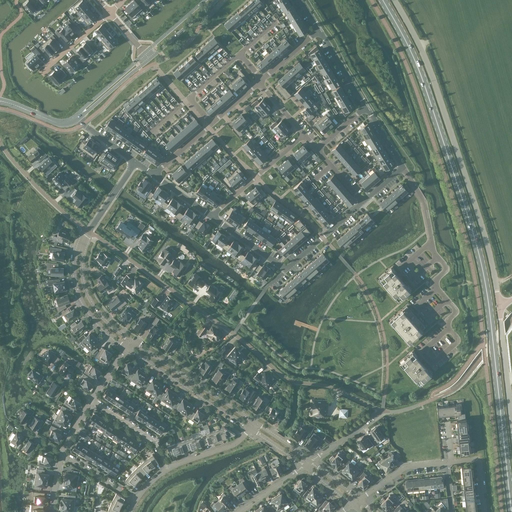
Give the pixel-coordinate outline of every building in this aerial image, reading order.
[(28,0),(23,5),(30,13),(32,14),(36,10),(39,8),(35,3),(32,5),(28,0)] [(81,0),(73,8),(77,12),(78,11),(86,4),(82,0),(81,0)] [(133,0),(129,4),(138,14),(145,8),(141,3),(139,5),(133,0)] [(253,11),(254,13),(259,9),(258,7),(257,7),(252,0),(247,4),(253,11)] [(288,2),(288,3),(281,7),(283,11),(288,8),(291,6),(288,2)] [(86,4),(78,11),(82,15),(89,8),(86,4)] [(129,4),(125,8),(130,13),(127,15),(131,20),(138,14),(129,4)] [(247,4),(243,8),(248,15),(253,11),(247,4)] [(287,15),(288,14),(294,10),(292,6),(291,6),(288,8),(283,11),(286,16),(287,15)] [(82,15),(81,15),(84,19),(92,12),(89,8),(82,15)] [(244,19),(248,15),(243,8),(238,12),(244,19)] [(287,15),(288,16),(289,19),(297,14),(294,10),(288,14),(287,15)] [(84,19),(83,20),(87,25),(96,17),(92,12),(84,19)] [(238,12),(233,16),(239,23),(244,19),(238,12)] [(297,14),(289,19),(292,23),(299,18),(297,14)] [(233,16),(229,20),(235,27),(239,23),(233,16)] [(299,18),(292,23),(294,27),(302,22),(299,18)] [(67,24),(63,28),(70,36),(75,32),(70,27),(73,25),(68,20),(66,22),(67,24)] [(235,27),(229,20),(224,24),(230,31),(235,27)] [(297,31),(304,26),(302,22),(294,27),(297,31)] [(102,24),(95,31),(98,35),(105,28),(102,24)] [(296,31),(298,36),(307,31),(304,26),(297,31),(296,31)] [(57,30),(54,32),(58,37),(61,35),(65,40),(70,36),(63,28),(58,32),(57,30)] [(105,28),(98,35),(102,39),(109,33),(105,28)] [(102,39),(100,41),(104,45),(113,37),(109,33),(102,39)] [(50,37),(45,41),(54,51),(59,47),(54,42),(57,40),(53,35),(50,37)] [(285,36),(280,41),(287,50),(291,46),(289,43),(290,42),(285,36)] [(113,37),(104,45),(107,49),(117,41),(113,37)] [(209,42),(216,50),(221,46),(213,38),(209,42)] [(41,46),(39,48),(43,52),(45,50),(49,55),(49,56),(54,51),(45,41),(41,45),(41,46)] [(283,53),(287,50),(280,41),(281,43),(277,46),(283,53)] [(85,42),(80,46),(89,56),(96,50),(92,45),(90,47),(85,42)] [(209,42),(204,46),(212,54),(216,50),(209,42)] [(28,60),(25,62),(29,67),(31,66),(33,69),(36,67),(36,66),(38,65),(39,64),(42,62),(38,57),(41,54),(34,46),(30,49),(32,51),(25,57),(28,60)] [(80,46),(76,50),(81,56),(79,58),(82,62),(89,56),(80,46)] [(207,58),(212,54),(204,46),(199,50),(205,56),(207,58)] [(277,46),(273,50),(279,57),(283,53),(277,46)] [(315,47),(308,53),(312,61),(314,60),(322,55),(318,49),(317,50),(315,47)] [(198,57),(196,58),(199,62),(200,62),(205,56),(199,50),(195,54),(198,57)] [(275,60),(279,57),(273,50),(269,54),(268,52),(275,60)] [(268,52),(263,55),(271,64),(275,60),(268,52)] [(260,59),(259,59),(267,68),(271,64),(263,55),(263,56),(265,57),(261,61),(260,59)] [(322,55),(314,60),(317,64),(325,60),(322,55)] [(71,56),(63,64),(70,73),(79,65),(71,56)] [(195,69),(201,63),(200,62),(199,62),(196,58),(195,60),(192,56),(187,60),(195,69)] [(263,71),(267,68),(259,59),(255,63),(263,71)] [(187,60),(183,64),(190,73),(195,69),(187,60)] [(325,60),(317,64),(315,66),(318,71),(320,70),(328,65),(325,60)] [(294,66),(300,73),(305,69),(299,62),(294,66)] [(186,77),(190,73),(183,64),(178,68),(186,77)] [(328,65),(320,70),(323,74),(331,70),(328,65)] [(294,66),(290,69),(296,76),(300,73),(294,66)] [(178,68),(174,72),(181,81),(186,77),(178,68)] [(54,71),(49,75),(51,77),(50,78),(53,82),(54,81),(57,83),(66,75),(61,69),(56,74),(54,71)] [(290,69),(286,73),(292,80),(296,76),(290,69)] [(239,75),(235,79),(243,88),(247,84),(243,80),(246,78),(240,70),(237,73),(239,75)] [(331,70),(323,74),(326,79),(333,74),(331,70)] [(292,80),(286,73),(282,77),(288,83),(292,80)] [(333,74),(326,79),(329,84),(336,79),(333,74)] [(278,80),(280,82),(283,86),(284,87),(288,83),(282,77),(278,80)] [(152,82),(159,90),(164,86),(156,78),(152,82)] [(238,92),(243,88),(235,79),(228,85),(232,90),(234,88),(238,92)] [(336,79),(329,84),(331,88),(339,84),(336,79)] [(152,82),(147,86),(154,94),(159,90),(152,82)] [(280,82),(275,86),(279,90),(283,86),(280,82)] [(150,98),(154,94),(147,86),(142,90),(150,98)] [(279,90),(282,95),(287,90),(284,87),(283,86),(279,90)] [(335,96),(343,92),(340,86),(332,91),(335,96)] [(294,94),(298,98),(305,92),(301,88),(294,94)] [(142,90),(138,94),(144,101),(145,102),(150,98),(142,90)] [(229,90),(224,94),(230,100),(235,96),(229,90)] [(291,94),(289,93),(287,90),(282,95),(286,99),(291,94)] [(307,91),(305,92),(298,98),(302,103),(309,97),(311,96),(307,91)] [(338,101),(346,97),(343,92),(335,96),(338,101)] [(133,98),(139,104),(144,101),(138,94),(133,98)] [(226,104),(230,100),(224,94),(220,97),(218,96),(226,104)] [(218,96),(214,100),(215,101),(221,108),(226,104),(218,96)] [(302,103),(306,107),(309,105),(313,102),(309,97),(302,103)] [(340,108),(349,102),(346,97),(338,101),(341,106),(339,108),(340,108)] [(139,104),(133,98),(129,102),(136,110),(141,106),(139,104)] [(259,111),(266,104),(262,99),(258,103),(256,101),(251,105),(253,108),(255,106),(259,111)] [(221,108),(215,101),(214,100),(215,102),(211,105),(209,103),(209,104),(217,112),(221,108)] [(131,114),(136,110),(129,102),(124,106),(131,114)] [(340,108),(345,116),(351,111),(349,109),(352,107),(349,102),(340,108)] [(217,112),(209,104),(204,108),(206,110),(212,116),(217,112)] [(266,104),(259,111),(260,113),(258,115),(260,117),(261,116),(263,119),(268,115),(266,112),(270,108),(266,104)] [(313,110),(309,105),(306,107),(302,111),(306,116),(313,110)] [(330,120),(332,118),(327,112),(320,118),(329,128),(334,124),(330,120)] [(241,114),(237,118),(245,128),(252,122),(248,117),(245,119),(241,114)] [(110,131),(116,121),(111,117),(105,123),(107,124),(105,127),(110,131)] [(240,132),(245,128),(237,118),(232,122),(236,127),(234,129),(239,136),(242,134),(240,132)] [(321,127),(325,132),(329,128),(320,118),(314,124),(319,129),(321,127)] [(196,129),(200,125),(195,119),(190,122),(196,129)] [(116,121),(110,131),(115,134),(121,125),(116,121)] [(281,121),(276,125),(274,122),(269,126),(272,129),(273,128),(277,132),(285,125),(281,121)] [(190,122),(186,126),(192,133),(196,129),(190,122)] [(357,128),(361,135),(370,129),(367,123),(364,125),(363,123),(357,128)] [(120,138),(126,128),(121,125),(115,134),(120,138)] [(284,134),(288,130),(289,130),(288,128),(285,125),(277,132),(281,136),(279,138),(282,141),(286,136),(284,134)] [(186,126),(182,130),(188,136),(192,133),(186,126)] [(126,128),(120,138),(125,141),(131,132),(126,128)] [(374,134),(370,129),(361,135),(364,140),(374,134)] [(184,140),(188,136),(182,130),(178,133),(184,140)] [(130,134),(131,132),(125,141),(129,145),(136,135),(134,137),(130,134)] [(178,133),(174,137),(180,143),(184,140),(178,133)] [(367,145),(369,144),(377,139),(374,134),(364,140),(367,145)] [(134,148),(141,139),(136,135),(129,145),(134,148)] [(93,141),(94,140),(90,137),(85,144),(82,142),(79,147),(83,151),(86,152),(94,141),(93,141)] [(176,147),(180,143),(174,137),(170,140),(176,147)] [(139,152),(142,148),(143,149),(147,144),(141,139),(134,148),(139,152)] [(207,143),(215,151),(219,147),(212,139),(207,143)] [(243,145),(247,150),(254,144),(249,139),(243,145)] [(369,144),(372,149),(380,144),(377,139),(369,144)] [(169,147),(172,151),(176,147),(170,140),(166,144),(168,146),(169,147)] [(96,141),(95,142),(94,141),(86,152),(93,158),(97,152),(94,151),(99,144),(96,141)] [(215,151),(207,143),(203,147),(209,154),(213,150),(214,152),(215,151)] [(147,157),(154,148),(149,145),(147,147),(146,146),(148,144),(147,144),(143,149),(145,150),(142,154),(147,157)] [(251,154),(259,147),(257,148),(254,144),(247,150),(251,154)] [(332,150),(335,154),(342,148),(338,144),(332,150)] [(383,149),(380,144),(372,149),(370,150),(373,155),(383,149)] [(37,149),(28,156),(32,162),(38,157),(41,160),(47,154),(38,145),(35,148),(37,149)] [(303,146),(298,149),(305,157),(310,153),(314,158),(316,156),(311,150),(309,152),(303,146)] [(209,154),(203,147),(198,151),(206,159),(204,157),(209,154)] [(263,151),(259,147),(251,154),(255,159),(263,151)] [(152,161),(158,153),(159,152),(154,148),(147,157),(152,161)] [(346,152),(342,148),(335,154),(339,158),(346,152)] [(305,157),(298,149),(294,153),(300,160),(298,162),(302,168),(305,166),(301,161),(305,157)] [(386,154),(383,149),(373,155),(376,160),(386,154)] [(105,164),(112,155),(108,151),(105,154),(103,153),(98,159),(105,164)] [(201,163),(206,159),(198,151),(194,155),(201,163)] [(255,159),(259,163),(267,156),(263,151),(255,159)] [(339,158),(342,162),(349,156),(346,152),(339,158)] [(152,161),(157,165),(159,162),(160,162),(165,159),(162,157),(163,156),(158,153),(152,161)] [(376,160),(380,165),(389,159),(386,154),(376,160)] [(105,164),(113,170),(117,163),(115,161),(117,158),(112,155),(105,164)] [(189,159),(197,167),(201,163),(194,155),(189,159)] [(349,156),(342,162),(346,166),(353,160),(349,156)] [(38,167),(44,173),(54,164),(48,158),(38,167)] [(196,167),(197,167),(189,159),(184,163),(190,169),(195,166),(196,167)] [(287,159),(283,163),(290,171),(294,167),(298,172),(300,169),(295,164),(293,166),(287,159)] [(392,165),(389,159),(380,165),(385,174),(391,168),(390,167),(392,165)] [(346,166),(350,170),(356,164),(353,160),(346,166)] [(285,175),(288,172),(290,171),(283,163),(278,167),(284,174),(282,176),(287,181),(289,179),(285,175)] [(360,169),(356,164),(350,170),(353,174),(360,169)] [(185,179),(189,176),(190,177),(193,175),(187,168),(185,170),(181,166),(176,170),(185,179)] [(231,175),(240,184),(244,180),(240,176),(243,173),(238,168),(231,175)] [(172,181),(178,185),(185,179),(176,170),(172,174),(176,178),(172,181)] [(374,172),(369,175),(375,182),(379,178),(374,172)] [(54,178),(52,180),(55,183),(54,184),(56,186),(57,185),(60,188),(64,184),(67,187),(71,183),(66,178),(63,181),(58,175),(55,177),(54,178)] [(231,175),(227,178),(226,177),(223,179),(228,186),(231,183),(235,188),(240,184),(231,175)] [(327,181),(330,185),(337,179),(333,175),(327,181)] [(371,185),(375,182),(369,175),(365,179),(371,185)] [(137,193),(144,198),(150,191),(146,189),(150,183),(144,179),(142,182),(141,181),(138,185),(140,187),(139,188),(140,189),(137,193)] [(341,183),(337,179),(330,185),(334,189),(341,183)] [(371,185),(365,179),(361,182),(367,189),(371,185)] [(297,193),(305,185),(302,181),(293,188),(297,193)] [(344,187),(341,183),(334,189),(337,193),(344,187)] [(401,184),(397,188),(402,195),(409,189),(406,185),(403,187),(401,184)] [(207,187),(206,188),(201,185),(196,192),(201,196),(207,187)] [(300,197),(307,191),(304,187),(306,185),(305,185),(297,193),(300,197)] [(152,196),(156,199),(163,189),(158,186),(153,193),(150,192),(147,197),(150,199),(152,196)] [(206,199),(212,190),(207,187),(201,196),(206,199)] [(259,201),(266,195),(262,190),(259,192),(255,187),(251,191),(259,201)] [(344,187),(337,193),(341,197),(348,191),(344,187)] [(397,188),(392,192),(398,199),(402,195),(397,188)] [(159,205),(162,207),(165,202),(163,201),(169,193),(163,189),(156,199),(161,202),(159,205)] [(80,194),(76,190),(71,196),(76,200),(74,202),(81,207),(88,198),(81,193),(80,194)] [(211,203),(217,194),(212,190),(206,199),(211,203)] [(250,200),(246,203),(252,207),(259,201),(251,191),(246,195),(250,200)] [(304,201),(311,195),(307,191),(300,197),(304,201)] [(351,195),(348,191),(341,197),(344,201),(351,195)] [(398,199),(392,192),(388,196),(394,203),(398,199)] [(223,201),(216,196),(217,194),(211,203),(216,206),(218,204),(219,204),(223,201)] [(311,195),(304,201),(308,205),(316,197),(314,199),(311,195)] [(355,200),(351,195),(344,201),(348,205),(355,200)] [(388,196),(384,200),(390,206),(394,203),(388,196)] [(168,204),(165,202),(162,207),(165,209),(166,207),(171,211),(178,201),(172,197),(168,204)] [(311,209),(320,201),(316,197),(308,205),(311,209)] [(390,206),(384,200),(379,203),(385,210),(390,206)] [(177,218),(180,213),(178,212),(183,205),(178,201),(171,211),(175,214),(174,216),(177,218)] [(273,213),(280,204),(275,201),(268,210),(273,213)] [(323,206),(320,201),(311,209),(315,213),(323,206)] [(278,217),(280,215),(285,208),(280,204),(273,213),(278,217)] [(315,213),(318,217),(327,210),(323,206),(315,213)] [(177,218),(179,220),(182,217),(186,220),(193,211),(188,207),(183,215),(180,213),(177,218)] [(231,222),(237,214),(232,211),(233,209),(231,207),(226,211),(229,214),(226,219),(231,222)] [(285,208),(280,215),(285,218),(290,211),(285,208)] [(327,210),(318,217),(322,221),(328,215),(325,211),(327,210)] [(186,221),(190,225),(189,227),(191,229),(195,224),(193,222),(198,215),(193,211),(186,220),(186,221)] [(293,218),(295,215),(290,211),(285,218),(292,223),(296,220),(293,218)] [(241,217),(237,214),(231,222),(235,226),(239,221),(242,223),(246,218),(243,215),(241,217)] [(363,218),(369,225),(373,221),(367,214),(363,218)] [(322,221),(325,225),(332,219),(328,215),(322,221)] [(243,226),(248,229),(254,220),(250,217),(243,226)] [(369,225),(363,218),(358,222),(364,228),(369,225)] [(248,229),(252,233),(257,225),(253,222),(254,220),(248,229)] [(294,224),(298,228),(302,224),(298,220),(294,224)] [(195,227),(198,229),(204,234),(210,226),(206,223),(204,222),(203,223),(199,221),(195,227)] [(364,228),(358,222),(354,225),(360,232),(364,228)] [(125,234),(128,237),(131,233),(135,236),(139,231),(131,224),(128,227),(122,223),(120,226),(120,225),(119,226),(120,227),(118,229),(123,233),(122,234),(123,234),(124,235),(125,234)] [(252,233),(257,236),(262,229),(257,225),(252,233)] [(360,232),(354,225),(350,229),(356,236),(360,232)] [(266,232),(262,229),(257,236),(261,239),(266,232)] [(345,233),(351,240),(356,236),(350,229),(345,233)] [(53,236),(52,239),(58,241),(59,238),(67,242),(70,234),(60,230),(56,237),(53,236)] [(208,238),(216,243),(223,234),(218,231),(215,235),(212,233),(208,238)] [(301,231),(300,231),(296,234),(295,232),(302,241),(306,237),(305,236),(301,231)] [(271,235),(266,232),(261,239),(265,242),(271,235)] [(291,236),(298,244),(302,241),(295,232),(291,236)] [(341,237),(347,243),(351,240),(345,233),(341,237)] [(216,243),(223,249),(227,244),(224,242),(227,237),(223,234),(216,243)] [(145,251),(148,248),(146,247),(149,244),(150,245),(153,241),(146,236),(145,237),(143,235),(139,239),(142,242),(139,246),(138,246),(138,247),(145,251)] [(271,235),(265,242),(270,245),(275,238),(271,235)] [(288,241),(294,248),(298,244),(291,236),(290,236),(292,238),(288,241)] [(347,243),(341,237),(337,241),(343,247),(347,243)] [(230,245),(227,244),(223,249),(231,254),(238,244),(238,243),(236,241),(236,242),(234,240),(233,240),(230,245)] [(288,241),(284,245),(290,252),(294,248),(288,241)] [(236,257),(238,259),(242,254),(239,252),(243,247),(238,244),(231,254),(232,253),(236,256),(236,257)] [(285,256),(290,252),(284,245),(277,251),(281,255),(283,253),(285,256)] [(50,247),(49,252),(53,252),(52,258),(56,259),(56,260),(60,261),(60,260),(63,260),(63,259),(64,259),(65,255),(64,255),(64,253),(60,252),(61,249),(50,247)] [(159,256),(157,259),(163,264),(166,260),(169,257),(171,258),(176,252),(172,249),(170,252),(165,249),(163,252),(162,251),(159,256)] [(100,252),(95,258),(98,260),(98,261),(104,266),(110,258),(103,253),(102,254),(100,252)] [(248,252),(245,256),(242,254),(238,259),(246,265),(253,255),(248,252)] [(322,253),(318,257),(324,264),(328,260),(322,253)] [(253,255),(246,265),(253,270),(257,265),(254,263),(257,259),(253,255)] [(319,268),(324,264),(318,257),(314,261),(319,268)] [(179,276),(187,266),(180,261),(178,263),(174,260),(170,265),(174,268),(172,271),(179,276)] [(314,261),(309,265),(315,271),(319,268),(314,261)] [(47,263),(47,268),(51,268),(51,274),(52,274),(52,275),(54,275),(55,274),(63,275),(63,268),(57,268),(57,264),(47,263)] [(268,275),(266,274),(270,269),(266,266),(263,265),(262,267),(259,265),(255,270),(258,272),(257,274),(263,278),(264,277),(265,278),(268,275)] [(311,275),(315,271),(309,265),(305,268),(311,275)] [(117,276),(122,269),(119,267),(114,274),(117,276)] [(301,272),(307,279),(311,275),(305,268),(301,272)] [(409,289),(402,281),(401,282),(400,281),(401,280),(399,278),(398,279),(397,278),(398,277),(390,269),(386,273),(379,279),(398,300),(409,289)] [(307,279),(301,272),(296,276),(302,283),(307,279)] [(188,282),(194,287),(196,284),(201,287),(204,282),(200,279),(201,278),(195,273),(194,274),(193,274),(191,277),(192,277),(188,282)] [(106,289),(107,289),(108,292),(113,288),(112,286),(109,282),(108,283),(106,280),(105,280),(101,275),(97,278),(100,284),(97,286),(99,288),(98,289),(101,293),(105,291),(104,290),(106,289)] [(131,278),(126,275),(121,283),(128,288),(129,287),(137,293),(143,284),(138,280),(138,281),(134,278),(133,280),(131,279),(131,278)] [(296,276),(292,280),(298,286),(302,283),(296,276)] [(64,285),(64,281),(58,282),(57,279),(47,280),(48,286),(53,285),(55,291),(60,290),(60,291),(66,290),(65,285),(64,285)] [(298,286),(292,280),(288,283),(294,290),(298,286)] [(290,294),(294,290),(288,283),(283,287),(290,295),(290,294)] [(210,299),(214,302),(215,302),(222,293),(215,288),(215,289),(210,285),(205,291),(211,295),(209,297),(210,299)] [(290,295),(283,287),(279,291),(281,294),(279,296),(284,300),(290,295)] [(59,306),(56,307),(58,311),(66,307),(65,304),(70,302),(68,298),(69,298),(68,295),(67,295),(67,294),(56,299),(59,306)] [(113,310),(118,305),(120,308),(126,303),(122,298),(120,300),(117,296),(108,303),(113,310)] [(162,303),(159,306),(165,310),(168,312),(176,302),(167,296),(164,301),(163,303),(162,303)] [(155,297),(151,304),(156,307),(160,301),(155,297)] [(407,306),(400,312),(395,316),(390,320),(408,341),(425,327),(418,318),(417,318),(416,319),(414,316),(415,316),(414,315),(414,314),(407,306)] [(64,315),(68,321),(77,315),(77,314),(78,314),(76,311),(75,312),(74,309),(70,311),(68,308),(61,312),(63,316),(64,315)] [(122,319),(124,321),(125,320),(127,322),(131,318),(133,319),(137,313),(132,310),(130,313),(125,309),(124,311),(123,311),(121,314),(121,315),(120,317),(122,319)] [(155,316),(151,323),(155,326),(159,319),(155,316)] [(145,322),(140,319),(134,328),(140,332),(142,328),(144,330),(149,322),(147,321),(145,322)] [(82,321),(81,321),(76,324),(74,322),(70,325),(72,328),(76,334),(78,332),(79,333),(81,331),(81,330),(85,326),(83,324),(84,323),(82,321)] [(207,333),(206,334),(209,336),(208,338),(212,342),(214,339),(216,341),(222,333),(212,326),(209,331),(206,329),(207,328),(203,325),(197,334),(201,337),(205,331),(207,333)] [(148,331),(149,332),(146,336),(153,340),(155,337),(156,337),(158,334),(157,334),(159,330),(153,326),(151,329),(150,328),(148,331)] [(85,347),(95,337),(91,333),(90,334),(89,333),(86,337),(83,334),(78,339),(85,347)] [(98,341),(95,337),(85,347),(92,354),(98,348),(95,345),(98,342),(97,342),(98,341)] [(165,344),(163,347),(165,348),(165,349),(168,351),(168,350),(170,351),(171,349),(174,350),(179,342),(174,339),(173,341),(168,338),(167,340),(166,340),(164,344),(165,344)] [(107,357),(109,359),(113,354),(110,353),(110,352),(111,350),(108,349),(107,350),(105,349),(102,347),(95,357),(104,363),(107,357)] [(235,347),(227,357),(236,365),(241,359),(243,361),(246,357),(235,347)] [(50,350),(49,351),(48,350),(47,352),(46,352),(44,355),(45,356),(42,359),(48,364),(50,361),(55,364),(59,359),(54,355),(55,354),(53,353),(53,352),(50,350)] [(412,353),(407,356),(400,362),(419,383),(430,373),(423,365),(422,366),(421,365),(422,364),(420,362),(419,363),(418,362),(419,361),(412,353)] [(70,374),(74,368),(71,366),(71,365),(70,365),(71,364),(67,361),(66,362),(65,362),(59,371),(65,375),(67,372),(70,374)] [(125,377),(128,379),(131,373),(129,372),(132,367),(130,365),(131,364),(128,362),(127,363),(126,364),(124,362),(121,367),(123,368),(121,372),(126,375),(125,377)] [(202,372),(201,372),(204,374),(204,373),(206,375),(209,371),(211,372),(215,366),(212,365),(211,366),(210,365),(210,364),(207,363),(205,362),(204,364),(202,363),(198,368),(200,369),(199,371),(202,372)] [(100,370),(101,369),(96,366),(95,367),(89,364),(84,372),(94,379),(96,376),(98,374),(99,375),(101,372),(100,371),(100,370)] [(41,377),(42,376),(39,373),(39,372),(36,371),(32,369),(31,371),(30,371),(27,374),(28,375),(34,379),(33,381),(41,386),(45,380),(41,377)] [(128,379),(136,384),(143,372),(139,370),(138,371),(137,370),(134,375),(131,373),(128,379)] [(213,375),(214,376),(212,379),(219,384),(223,378),(226,379),(229,373),(225,370),(223,373),(218,370),(216,373),(215,372),(213,375)] [(136,384),(143,389),(147,383),(144,382),(147,377),(146,376),(147,375),(143,372),(136,384)] [(270,376),(267,374),(267,375),(264,372),(260,376),(257,373),(253,378),(258,382),(259,381),(267,389),(270,385),(271,386),(276,380),(270,376)] [(92,387),(90,385),(92,383),(91,383),(93,380),(83,373),(78,382),(83,385),(82,387),(87,390),(88,388),(88,389),(88,388),(90,389),(92,387)] [(118,387),(120,384),(112,379),(110,382),(118,387)] [(151,393),(158,382),(154,379),(153,380),(152,380),(149,385),(147,383),(143,389),(151,393)] [(228,389),(228,390),(230,391),(232,392),(236,386),(239,388),(243,382),(240,380),(238,383),(236,382),(236,381),(234,380),(232,379),(226,388),(228,389)] [(62,391),(58,389),(57,388),(59,385),(53,382),(50,385),(49,384),(46,389),(47,390),(46,392),(53,396),(52,399),(55,401),(62,391)] [(162,385),(158,382),(151,393),(156,397),(158,398),(162,393),(159,391),(162,386),(161,386),(162,385)] [(399,394),(406,391),(403,385),(396,389),(399,394)] [(104,397),(109,401),(115,391),(110,387),(109,389),(107,388),(104,393),(106,394),(104,397)] [(240,398),(244,401),(245,400),(246,401),(249,396),(252,398),(256,392),(251,388),(249,391),(245,388),(244,389),(243,389),(240,394),(241,394),(239,397),(240,398)] [(166,403),(173,392),(169,389),(168,390),(167,390),(164,395),(162,393),(158,398),(166,403)] [(115,391),(109,401),(114,404),(120,394),(119,396),(114,393),(116,391),(115,391)] [(177,395),(173,392),(166,403),(173,408),(177,403),(174,401),(177,396),(176,396),(177,395)] [(125,397),(120,394),(114,404),(119,407),(125,397)] [(81,404),(79,403),(79,402),(81,400),(76,396),(74,399),(71,396),(68,401),(66,400),(63,404),(73,410),(75,407),(76,408),(77,405),(79,407),(81,404)] [(262,399),(258,396),(252,405),(259,410),(263,403),(265,405),(269,400),(264,396),(262,399)] [(125,397),(119,407),(124,411),(130,401),(129,403),(124,400),(126,398),(125,397)] [(177,403),(173,408),(176,410),(177,408),(182,411),(188,402),(184,399),(183,400),(182,400),(179,405),(177,403)] [(325,417),(326,416),(327,400),(311,399),(310,416),(321,417),(321,416),(325,417)] [(138,406),(130,401),(124,411),(129,414),(132,410),(135,411),(138,406)] [(192,404),(188,402),(182,411),(180,413),(188,418),(192,413),(189,411),(192,406),(191,406),(192,404)] [(63,406),(58,415),(69,421),(72,417),(71,416),(72,415),(68,413),(70,410),(63,406)] [(134,418),(139,421),(145,413),(140,410),(141,408),(138,406),(135,411),(137,413),(134,418)] [(27,412),(23,410),(17,418),(24,422),(28,415),(30,417),(34,411),(29,409),(27,412)] [(194,414),(192,413),(188,418),(196,423),(200,418),(202,420),(205,415),(203,414),(203,413),(204,411),(201,409),(200,411),(197,409),(194,414)] [(271,417),(270,418),(273,420),(274,419),(275,420),(276,419),(278,420),(282,414),(275,409),(274,410),(272,409),(268,414),(270,415),(269,416),(271,417)] [(347,418),(348,410),(340,409),(339,417),(347,418)] [(92,424),(98,415),(94,413),(91,416),(89,415),(86,420),(92,424)] [(139,421),(144,424),(150,416),(145,413),(139,421)] [(69,421),(58,415),(53,424),(60,428),(62,424),(66,426),(66,425),(67,425),(69,421)] [(103,419),(98,415),(92,424),(98,427),(103,419)] [(150,416),(144,424),(149,428),(155,419),(150,416)] [(40,421),(35,417),(29,426),(35,429),(37,425),(40,427),(43,422),(41,420),(40,421)] [(109,423),(103,419),(98,427),(103,431),(109,423)] [(158,422),(155,419),(149,428),(154,431),(161,421),(159,420),(158,422)] [(169,426),(161,421),(154,431),(160,434),(163,430),(165,431),(169,426)] [(109,423),(103,431),(102,433),(107,436),(109,434),(114,426),(109,423)] [(62,437),(60,436),(61,434),(62,430),(51,425),(49,429),(52,430),(49,435),(53,437),(52,440),(57,442),(58,439),(58,440),(59,439),(60,440),(62,437)] [(114,426),(109,434),(113,437),(119,429),(114,426)] [(299,439),(298,440),(299,440),(300,440),(302,437),(304,439),(308,433),(306,431),(302,427),(301,426),(301,427),(300,427),(298,430),(297,429),(295,432),(296,433),(294,436),(299,439)] [(224,427),(218,429),(221,437),(225,436),(225,437),(235,434),(224,427)] [(373,437),(371,438),(376,445),(379,443),(377,441),(383,437),(376,427),(375,428),(375,427),(371,430),(371,431),(370,431),(373,437)] [(207,428),(191,434),(192,436),(208,430),(207,428)] [(117,443),(119,441),(124,433),(119,429),(113,437),(112,439),(117,443)] [(210,432),(213,441),(218,440),(217,439),(221,437),(218,429),(210,432)] [(11,441),(17,444),(15,447),(18,448),(21,443),(19,441),(22,436),(21,435),(20,434),(19,434),(16,432),(11,441)] [(210,432),(201,435),(204,443),(208,442),(208,443),(213,441),(210,432)] [(129,436),(124,433),(119,441),(124,444),(129,436)] [(308,441),(305,444),(306,445),(306,446),(310,449),(311,448),(312,449),(314,446),(315,443),(318,445),(322,439),(313,433),(309,439),(310,439),(308,441)] [(193,437),(196,447),(200,445),(200,444),(204,443),(201,435),(193,437)] [(134,439),(129,436),(124,444),(128,447),(134,439)] [(373,445),(367,437),(365,439),(363,436),(356,441),(359,445),(358,446),(361,450),(367,446),(368,448),(373,445)] [(191,448),(196,447),(193,437),(184,440),(187,449),(191,447),(191,448)] [(134,439),(128,447),(127,449),(135,455),(139,449),(136,447),(139,443),(134,439)] [(29,456),(34,448),(31,447),(34,443),(28,440),(23,449),(28,452),(26,454),(29,456)] [(72,450),(77,454),(83,446),(84,443),(79,440),(77,442),(75,441),(73,446),(74,447),(72,450)] [(176,443),(179,452),(183,451),(183,450),(187,449),(184,440),(176,443)] [(174,454),(179,452),(176,443),(167,446),(170,454),(174,453),(174,454)] [(83,446),(77,454),(82,457),(88,449),(83,446)] [(82,457),(88,460),(93,452),(88,449),(82,457)] [(93,452),(88,460),(93,463),(98,455),(93,452)] [(331,462),(330,463),(332,466),(334,464),(336,466),(340,461),(342,463),(346,458),(338,452),(334,457),(332,455),(329,459),(331,461),(331,462)] [(383,458),(391,469),(395,466),(395,465),(396,464),(392,459),(395,458),(391,452),(383,458)] [(50,464),(51,463),(53,464),(54,461),(52,460),(52,458),(52,457),(52,455),(47,453),(46,456),(42,455),(41,461),(38,460),(37,464),(49,467),(50,464)] [(152,454),(144,460),(150,468),(154,465),(154,464),(157,462),(152,454)] [(101,457),(98,455),(93,463),(98,466),(103,458),(104,456),(102,455),(101,457)] [(98,466),(103,470),(108,461),(103,458),(98,466)] [(387,472),(391,469),(383,458),(376,463),(379,468),(382,467),(386,471),(387,472)] [(342,473),(346,476),(354,465),(347,459),(343,464),(346,466),(342,471),(343,471),(342,473)] [(137,467),(143,473),(146,470),(147,471),(150,468),(144,460),(137,467)] [(108,461),(103,470),(108,473),(113,464),(108,461)] [(114,462),(113,464),(108,473),(113,476),(116,472),(117,474),(120,469),(115,466),(116,464),(114,462)] [(272,463),(268,465),(273,476),(282,472),(281,472),(279,467),(281,467),(279,464),(278,464),(277,463),(274,465),(272,463)] [(354,465),(346,476),(350,479),(351,478),(352,479),(355,474),(358,476),(362,471),(354,465)] [(140,476),(143,473),(137,467),(130,474),(137,480),(141,477),(140,476)] [(257,473),(262,482),(267,479),(266,477),(268,476),(264,467),(261,468),(260,471),(257,473)] [(35,478),(47,481),(47,479),(49,479),(49,475),(42,473),(43,470),(37,468),(35,478)] [(65,474),(63,479),(78,482),(80,472),(73,470),(72,474),(66,473),(66,474),(65,474)] [(361,479),(358,484),(360,485),(359,487),(361,489),(362,487),(363,488),(363,487),(365,489),(369,485),(367,483),(371,478),(363,472),(359,477),(361,479)] [(256,485),(262,482),(257,473),(254,474),(251,473),(248,475),(253,483),(255,482),(256,485)] [(134,484),(137,480),(130,474),(123,481),(131,487),(134,483),(134,484)] [(437,478),(435,478),(436,489),(443,488),(442,486),(445,485),(444,480),(442,480),(441,476),(436,477),(437,478)] [(47,482),(47,481),(35,478),(33,488),(39,490),(40,486),(47,487),(48,483),(47,482)] [(240,483),(237,485),(243,493),(248,490),(247,489),(247,490),(246,488),(248,486),(243,478),(240,480),(240,483)] [(301,495),(305,490),(307,487),(305,485),(306,483),(304,482),(305,480),(302,478),(301,480),(301,479),(300,480),(298,478),(295,482),(297,484),(293,489),(301,495)] [(78,482),(63,479),(62,485),(64,485),(63,486),(69,487),(69,490),(76,492),(78,482)] [(406,492),(413,491),(411,481),(410,481),(410,480),(405,480),(405,484),(403,484),(404,490),(406,490),(406,492)] [(243,493),(237,485),(234,487),(231,486),(228,488),(234,496),(236,495),(238,496),(237,496),(238,497),(243,493)] [(310,502),(318,491),(314,488),(313,489),(312,488),(309,493),(306,491),(302,496),(310,502)] [(322,494),(318,491),(310,502),(317,508),(321,503),(319,501),(322,496),(321,495),(322,494)] [(34,496),(34,502),(44,503),(46,503),(46,499),(44,499),(44,497),(44,493),(32,492),(32,496),(34,496)] [(221,497),(218,500),(226,508),(230,503),(228,501),(230,499),(223,492),(220,495),(221,497)] [(111,501),(120,506),(123,501),(122,501),(124,498),(116,493),(111,501)] [(275,496),(283,507),(291,502),(287,497),(284,498),(281,494),(280,494),(279,493),(275,496)] [(60,504),(74,506),(75,496),(68,495),(68,499),(62,498),(62,499),(60,499),(60,504)] [(386,508),(388,510),(396,502),(390,495),(385,500),(383,498),(379,502),(381,503),(381,504),(380,506),(382,508),(383,507),(385,508),(386,508)] [(274,511),(276,511),(283,507),(275,496),(271,499),(272,500),(271,501),(274,506),(272,507),(274,511)] [(226,508),(218,500),(216,503),(213,502),(210,504),(217,511),(219,510),(221,511),(225,507),(225,508),(226,508)] [(111,501),(107,510),(111,511),(116,511),(118,510),(119,510),(120,506),(111,501)] [(333,505),(334,503),(332,501),(331,503),(329,501),(325,506),(322,504),(318,509),(321,511),(328,511),(330,510),(332,511),(335,507),(333,506),(334,505),(333,505)] [(433,509),(435,511),(443,511),(442,510),(445,508),(441,503),(438,505),(439,507),(435,511),(433,509)]
